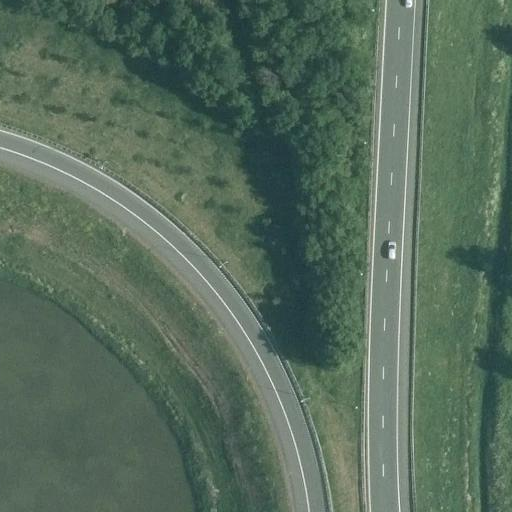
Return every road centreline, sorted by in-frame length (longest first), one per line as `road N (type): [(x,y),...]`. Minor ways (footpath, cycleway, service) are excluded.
road 1 (motorway): [(0,142),(120,197),(216,283),(275,373),(301,437),(317,511)]
road 2 (motorway): [(381,511),(381,353),(401,0)]
